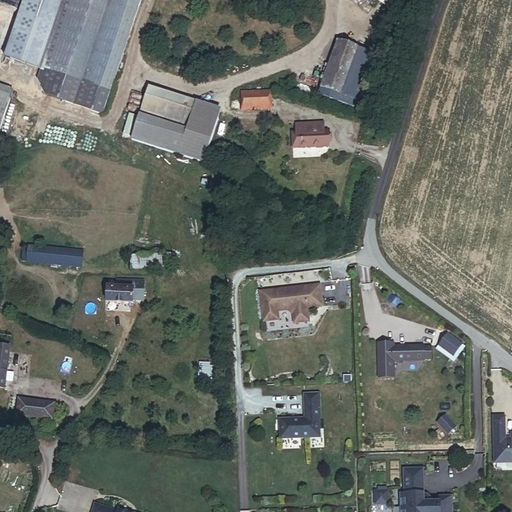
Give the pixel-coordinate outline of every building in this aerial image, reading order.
[(43,67),(64,0),(47,0),(28,63),(43,67)] [(64,0),(43,67),(84,80),(109,0),(64,0)] [(109,0),(84,80),(114,90),(142,0),(109,0)] [(380,55),(338,41),(319,95),(361,110),(380,55)] [(108,110),(114,90),(84,80),(43,67),(39,81),(49,95),(104,112),(108,110)] [(0,136),(15,91),(0,86),(0,136)] [(204,162),(221,110),(150,86),(132,141),(203,164),(204,162)] [(272,92),(243,93),(244,110),(273,109),(272,92)] [(290,134),(290,148),(325,147),(324,132),(321,132),(316,133),(316,125),(293,126),(294,134),(290,134)] [(84,252),(30,247),(29,253),(23,253),(22,262),(82,267),(84,252)] [(175,256),(132,256),(132,266),(135,270),(176,269),(175,256)] [(116,288),(107,288),(107,304),(133,304),(133,300),(143,300),(143,282),(116,282),(116,288)] [(322,307),(319,286),(260,292),(263,322),(278,321),(277,312),(290,311),(291,324),(307,323),(306,309),(322,307)] [(0,362),(10,362),(11,313),(0,313),(0,362)] [(461,344),(446,334),(438,346),(452,356),(461,344)] [(423,345),(423,344),(394,345),(393,343),(378,343),(380,370),(395,369),(394,360),(424,359),(424,357),(423,345)] [(10,362),(0,362),(0,391),(10,392),(10,362)] [(209,363),(201,363),(200,385),(209,385),(209,363)] [(319,419),(319,395),(304,395),(304,419),(279,420),(280,439),(319,438),(318,419),(319,419)] [(43,404),(21,402),(19,417),(42,420),(43,404)] [(56,406),(43,404),(42,420),(54,421),(56,406)] [(441,424),(447,416),(445,414),(439,422),(441,424)] [(456,425),(447,416),(441,424),(450,432),(456,425)] [(493,418),(495,464),(511,463),(511,440),(505,440),(505,418),(493,418)] [(432,496),(428,493),(425,493),(424,467),(408,468),(408,493),(405,493),(401,493),(401,511),(453,511),(453,494),(440,494),(440,499),(432,499),(432,496)]
